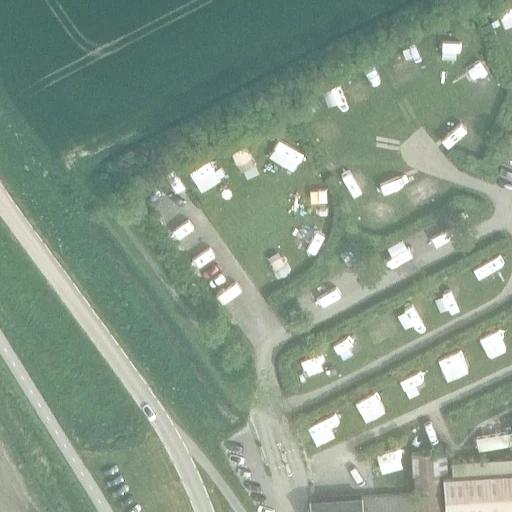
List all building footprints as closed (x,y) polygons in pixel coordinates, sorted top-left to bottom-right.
[(463,42),(462,29),(444,29),(444,42),(463,42)] [(499,57),(474,60),(477,84),(502,81),(499,57)] [(469,104),(462,123),(482,130),(488,111),(469,104)] [(338,137),(349,133),(341,110),(330,114),(338,137)] [(251,149),(271,143),(265,126),(246,132),(251,149)] [(354,179),(377,169),(368,147),(345,157),(354,179)] [(207,176),(224,169),(217,153),(200,160),(207,176)] [(182,158),(172,164),(183,182),(193,176),(182,158)] [(431,160),(407,167),(413,187),(437,180),(431,160)] [(314,172),(320,194),(335,190),(329,168),(314,172)] [(388,207),(393,197),(371,186),(366,195),(388,207)] [(229,222),(245,212),(239,201),(223,211),(229,222)] [(183,225),(203,213),(197,204),(178,216),(183,225)] [(317,236),(326,218),(315,212),(306,230),(317,236)] [(215,231),(197,243),(203,253),(221,241),(215,231)] [(397,253),(417,243),(412,232),(392,243),(397,253)] [(492,251),(511,243),(507,233),(487,242),(492,251)] [(277,253),(271,258),(276,266),(295,254),(282,235),(271,243),(277,253)] [(230,284),(245,276),(240,268),(225,276),(230,284)] [(377,316),(393,310),(389,299),(373,306),(377,316)] [(302,354),(322,344),(316,331),(296,341),(302,354)] [(441,342),(449,362),(471,353),(463,333),(441,342)] [(410,378),(429,371),(423,355),(404,362),(410,378)] [(364,392),(380,385),(376,376),(359,383),(364,392)] [(487,434),(507,430),(506,421),(485,424),(487,434)] [(413,473),(414,492),(415,511),(440,511),(439,473),(448,472),(446,450),(410,452),(411,473),(413,473)] [(447,511),(511,511),(511,473),(445,478),(447,511)] [(362,511),(415,511),(414,492),(362,495),(362,511)] [(362,511),(362,495),(308,498),(308,511),(362,511)]
